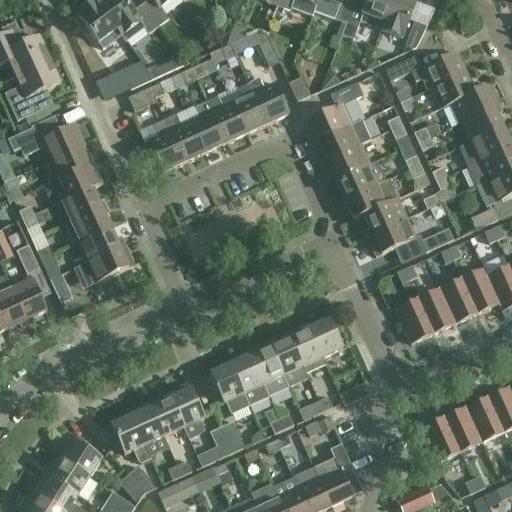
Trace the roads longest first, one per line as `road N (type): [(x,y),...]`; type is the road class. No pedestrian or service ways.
road 1 (residential): [(330,247),(287,154),(273,145),(142,208)]
road 2 (residential): [(52,0),(142,208)]
road 3 (residential): [(0,412),(48,374),(186,308)]
road 4 (residential): [(186,308),(330,247)]
road 5 (residential): [(394,389),(330,247)]
road 6 (residential): [(364,511),(378,465),(375,407),(394,389)]
road 7 (residential): [(394,389),(511,340)]
